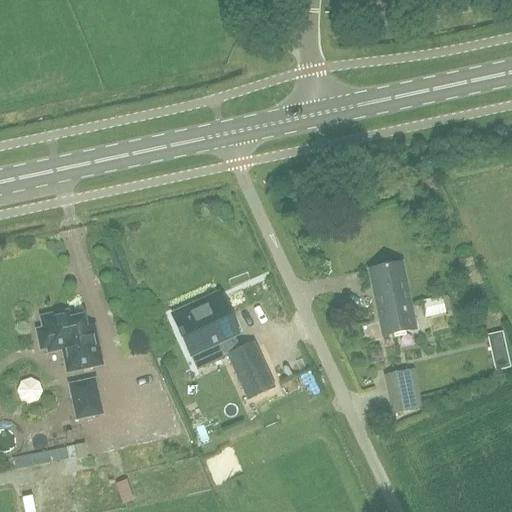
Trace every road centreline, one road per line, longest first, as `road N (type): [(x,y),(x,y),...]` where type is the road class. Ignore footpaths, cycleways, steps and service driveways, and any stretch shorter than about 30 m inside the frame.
road 1 (unclassified): [(396,511),(226,135)]
road 2 (primary): [(0,183),(226,135)]
road 3 (primary): [(316,116),(511,73)]
